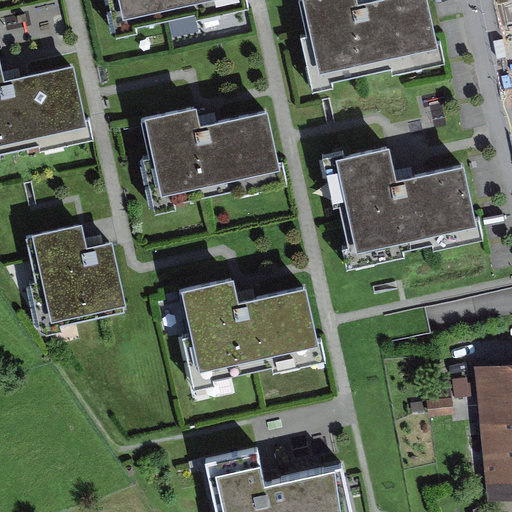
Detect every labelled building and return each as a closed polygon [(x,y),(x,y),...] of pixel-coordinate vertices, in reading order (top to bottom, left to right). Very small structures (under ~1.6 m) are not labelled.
[(88,0),(95,28),(217,0),(88,0)] [(279,0),(298,82),(435,50),(423,0),(359,0),(348,3),(347,0),(279,0)] [(0,151),(87,132),(72,68),(12,82),(0,84),(0,151)] [(116,117),(136,205),(273,173),(258,109),(202,122),(186,126),(180,102),(116,117)] [(315,162),(335,250),(472,219),(457,155),(397,169),(385,171),(379,147),(315,162)] [(14,230),(33,321),(122,303),(108,236),(89,240),(83,241),(78,217),(14,230)] [(163,291),(184,379),(320,347),(306,283),(245,297),(233,300),(227,276),(163,291)] [(511,361),(480,365),(493,480),(511,478),(511,361)] [(196,467),(206,511),(350,511),(338,459),(274,474),(266,476),(260,452),(196,467)]
